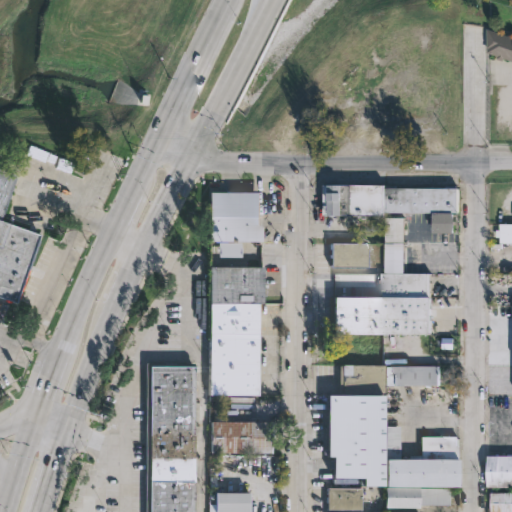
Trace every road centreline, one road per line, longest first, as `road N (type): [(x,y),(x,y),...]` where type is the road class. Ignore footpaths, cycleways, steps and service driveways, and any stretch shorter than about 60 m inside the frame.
road 1 (residential): [(302,511),(302,162)]
road 2 (residential): [(473,511),(472,164)]
road 3 (residential): [(188,156),(511,164)]
road 4 (secondary): [(188,156),(268,0)]
road 5 (secondary): [(64,433),(116,305)]
road 6 (secondary): [(111,236),(58,354)]
road 7 (secondary): [(211,24),(158,136)]
